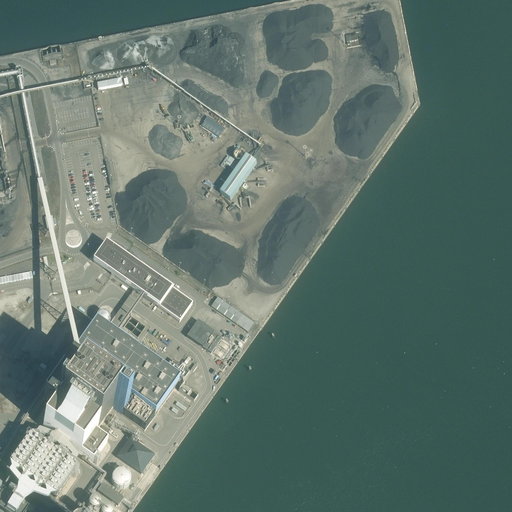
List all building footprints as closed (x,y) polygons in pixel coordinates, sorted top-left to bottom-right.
[(358,41),(356,35),(345,37),(347,45),(350,45),(349,43),(358,41)] [(96,85),(98,91),(122,86),(120,80),(96,85)] [(207,117),(201,126),(219,138),(225,129),(207,117)] [(198,147),(208,146),(207,136),(197,137),(198,147)] [(272,155),(278,146),(276,145),(270,153),(272,155)] [(221,194),(231,201),(257,164),(247,157),(236,172),(235,171),(230,178),(232,179),(221,194)] [(227,158),(223,164),(225,165),(233,170),(238,164),(230,158),(229,159),(227,158)] [(53,217),(49,217),(49,225),(46,225),(46,228),(54,228),(54,225),(56,225),(56,219),(53,219),(53,217)] [(121,255),(105,244),(92,262),(108,273),(112,276),(179,324),(192,305),(124,257),(121,255)] [(28,272),(0,277),(0,284),(29,279),(28,272)] [(15,295),(0,298),(0,310),(17,307),(15,295)] [(218,298),(211,307),(248,333),(254,324),(218,298)] [(110,316),(100,313),(96,322),(106,326),(110,316)] [(222,339),(197,322),(186,338),(210,355),(222,339)] [(164,372),(97,325),(76,355),(73,359),(78,363),(155,417),(175,389),(179,383),(174,380),(164,372)] [(41,350),(37,359),(48,364),(52,356),(41,350)] [(51,401),(44,410),(53,416),(45,427),(56,436),(70,446),(94,462),(107,443),(96,435),(113,410),(144,432),(155,417),(78,363),(73,359),(46,398),(51,401)] [(78,471),(30,437),(11,465),(58,498),(78,471)] [(130,439),(116,458),(141,475),(154,456),(130,439)] [(130,484),(126,470),(112,474),(116,488),(130,484)] [(123,499),(102,484),(97,491),(118,506),(123,499)] [(0,496),(0,511),(1,511),(26,511),(28,509),(24,506),(14,499),(3,492),(1,494),(0,496)] [(108,510),(111,503),(99,497),(97,500),(105,503),(103,508),(108,510)] [(96,499),(88,506),(93,511),(101,506),(96,499)]
